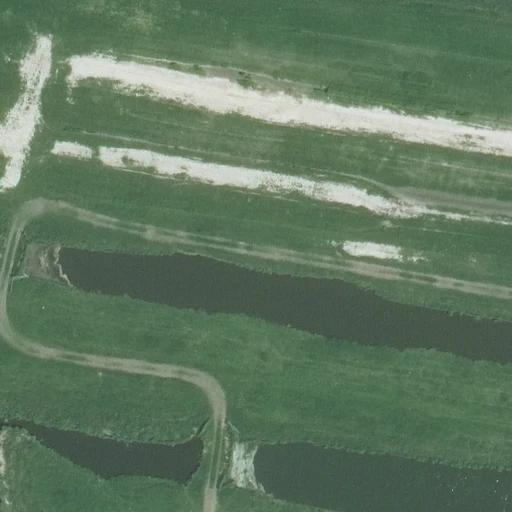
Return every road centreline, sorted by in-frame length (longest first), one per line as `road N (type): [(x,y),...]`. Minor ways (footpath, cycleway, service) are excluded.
road 1 (track): [(0,300),(16,223),(42,207),(511,293)]
road 2 (track): [(207,511),(220,420),(210,388),(197,378),(37,353),(0,320)]
